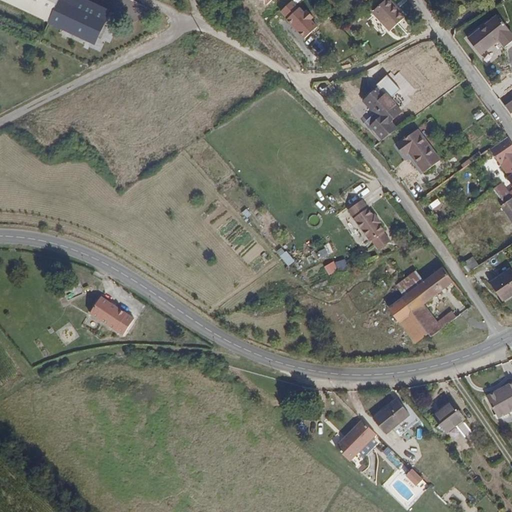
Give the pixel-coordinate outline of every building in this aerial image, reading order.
[(0,0),(48,23),(59,0),(0,0)] [(92,43),(106,12),(79,0),(59,0),(48,23),(92,43)] [(403,17),(393,6),(387,0),(382,0),(371,11),(389,30),(403,17)] [(287,18),(286,19),(305,40),(318,27),(299,7),(298,8),(291,1),(280,11),(287,18)] [(511,41),(511,37),(507,32),(508,31),(496,16),(466,39),(479,54),(498,40),(504,48),(511,41)] [(403,111),(386,93),(382,96),(375,89),(360,102),(372,116),(368,120),(373,125),(369,129),(381,142),(397,127),(392,121),(403,111)] [(440,162),(417,131),(396,146),(404,156),(409,152),(425,173),(440,162)] [(502,164),(511,156),(511,142),(508,136),(490,149),(502,164)] [(511,174),(511,156),(502,164),(510,176),(511,174)] [(511,195),(509,192),(502,182),(493,189),(503,202),(504,204),(511,198),(511,195)] [(511,198),(504,204),(502,206),(511,222),(511,198)] [(363,199),(348,210),(370,241),(371,240),(379,251),(391,242),(384,231),(385,231),(363,199)] [(343,258),(325,268),(329,276),(347,266),(343,258)] [(478,266),(473,258),(462,265),(468,273),(470,271),(478,266)] [(438,295),(454,283),(443,268),(434,274),(424,282),(405,296),(389,308),(399,322),(412,313),(424,305),(434,298),(438,295)] [(424,282),(434,274),(430,268),(420,276),(424,282)] [(511,294),(511,272),(510,270),(490,283),(501,302),(511,294)] [(405,296),(424,282),(420,276),(417,271),(397,286),(405,296)] [(83,292),(77,280),(60,287),(66,299),(73,296),(83,292)] [(133,317),(116,307),(99,296),(93,306),(89,313),(123,335),(133,317)] [(438,324),(424,305),(412,313),(428,335),(431,338),(442,330),(438,324)] [(428,335),(412,313),(399,322),(415,345),(428,335)] [(442,330),(457,319),(453,313),(438,324),(442,330)] [(500,419),(511,412),(511,383),(487,397),(500,419)] [(387,434),(410,415),(395,397),(372,417),(387,434)] [(464,419),(450,402),(430,418),(444,435),(464,419)] [(351,461),(377,436),(362,421),(336,446),(351,461)] [(416,486),(423,480),(412,469),(406,476),(416,486)]
